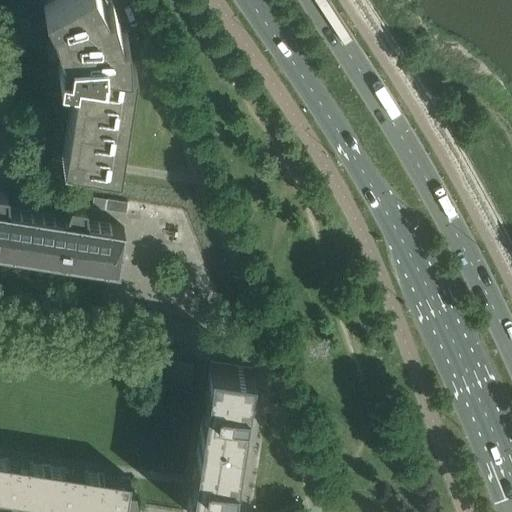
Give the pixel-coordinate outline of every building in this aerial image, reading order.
[(104,0),(46,0),(46,1),(44,2),(52,18),(57,33),(56,34),(57,35),(62,35),(57,68),(74,70),(75,70),(61,157),(118,165),(134,59),(128,58),(126,28),(120,29),(112,0),(106,2),(104,0)] [(0,249),(107,266),(117,267),(124,227),(111,225),(111,224),(87,220),(86,206),(71,204),(66,217),(8,208),(7,194),(0,192),(0,249)] [(107,199),(105,209),(126,213),(128,202),(107,199)] [(167,359),(156,357),(154,357),(150,383),(163,385),(167,359)] [(180,361),(167,359),(163,385),(176,386),(180,361)] [(194,363),(180,361),(176,386),(190,389),(194,363)] [(240,444),(245,411),(252,368),(210,362),(199,437),(240,444)] [(188,511),(229,511),(234,485),(240,444),(199,437),(187,511),(188,511)] [(0,493),(41,500),(47,465),(0,457),(0,493)] [(96,509),(102,473),(47,465),(41,500),(96,509)] [(129,477),(102,473),(96,509),(117,511),(124,511),(126,500),(134,499),(134,501),(135,501),(134,490),(128,489),(129,477)]
